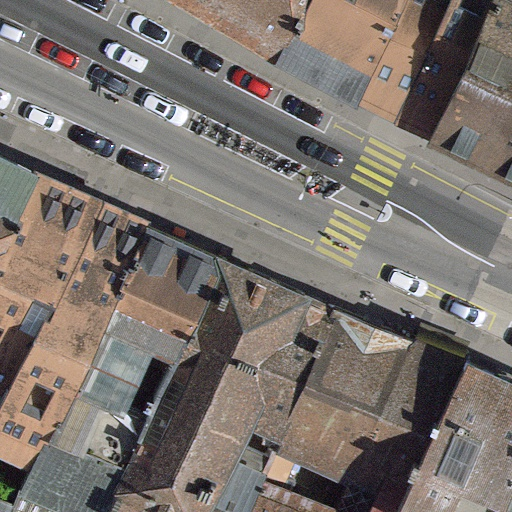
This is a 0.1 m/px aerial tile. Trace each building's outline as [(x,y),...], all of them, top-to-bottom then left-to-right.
[(188,0),(275,53),(305,0),(188,0)] [(305,0),(275,53),(393,117),(453,0),(305,0)] [(511,0),(453,0),(393,117),(427,135),(491,0),(511,0)] [(511,0),(491,0),(427,135),(511,174),(511,0)] [(0,252),(39,175),(0,156),(0,252)] [(0,394),(2,396),(104,202),(39,175),(0,252),(0,394)] [(151,225),(104,202),(2,396),(0,401),(0,459),(29,473),(151,225)] [(107,511),(236,258),(151,225),(29,473),(10,511),(107,511)] [(249,511),(275,455),(349,308),(236,258),(107,511),(249,511)] [(347,487),(408,332),(349,308),(275,455),(295,465),(347,487)] [(398,511),(461,354),(408,332),(347,487),(335,510),(334,511),(398,511)] [(500,511),(511,481),(511,376),(461,354),(398,511),(500,511)] [(334,511),(335,510),(285,489),(295,465),(275,455),(249,511),(334,511)] [(511,511),(511,481),(500,511),(511,511)]
